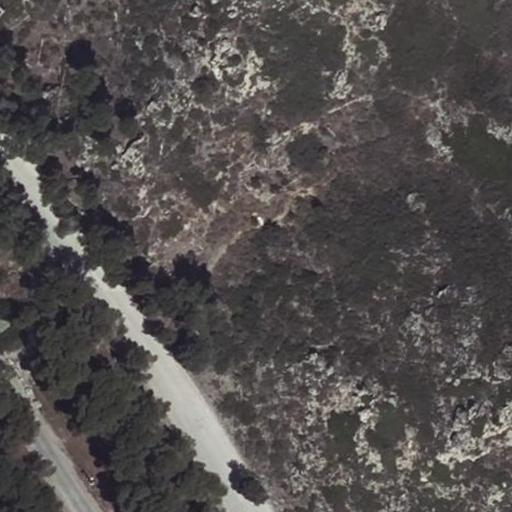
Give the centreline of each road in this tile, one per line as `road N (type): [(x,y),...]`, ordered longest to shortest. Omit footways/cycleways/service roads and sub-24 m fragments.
road 1 (unclassified): [(0,151),(125,314),(245,511)]
road 2 (residential): [(0,348),(101,511)]
